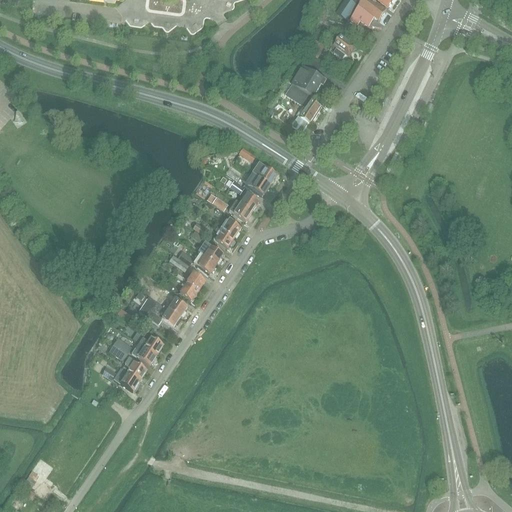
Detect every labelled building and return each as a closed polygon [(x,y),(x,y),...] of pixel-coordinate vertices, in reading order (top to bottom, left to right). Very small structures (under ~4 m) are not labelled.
[(346,21),(360,0),(344,0),(347,2),(338,16),(346,21)] [(365,0),(350,23),(358,28),(361,24),(369,29),(375,21),(380,24),(387,13),(367,0),(365,0)] [(373,0),(375,1),(389,10),(395,0),(373,0)] [(343,62),(347,56),(349,58),(356,49),(341,39),(335,48),(338,50),(334,56),(343,62)] [(315,43),(308,53),(318,59),(325,50),(315,43)] [(293,86),(314,99),(324,81),(303,69),(293,86)] [(313,99),(314,99),(293,86),(286,97),(304,109),(302,112),(305,114),(301,121),(309,126),(310,128),(323,109),(314,103),(316,101),(313,99)] [(279,108),(271,120),(282,127),(283,127),(290,115),(279,108)] [(271,109),(267,114),(272,117),(276,111),(271,109)] [(16,113),(15,122),(24,124),(16,113)] [(297,119),(291,129),(301,136),(309,126),(301,121),(297,119)] [(421,121),(416,130),(421,133),(426,124),(421,121)] [(230,151),(222,153),(224,159),(232,157),(230,151)] [(258,166),(251,176),(252,176),(257,180),(263,183),(270,188),(277,178),(278,175),(268,169),(267,171),(264,170),(258,166)] [(252,176),(244,188),(261,199),(262,197),(263,198),(270,188),(263,183),(257,180),(252,176)] [(233,184),(229,190),(239,197),(243,191),(233,184)] [(246,197),(240,206),(251,214),(258,205),(246,197)] [(216,200),(212,206),(224,214),(228,207),(216,200)] [(235,204),(229,213),(233,216),(236,218),(245,224),(251,214),(240,206),(235,204)] [(230,221),(222,233),(234,241),(242,229),(230,221)] [(208,234),(199,228),(195,234),(205,240),(208,234)] [(227,251),(234,241),(222,233),(215,243),(227,251)] [(203,240),(194,234),(191,239),(200,245),(203,240)] [(211,249),(204,259),(216,267),(223,257),(211,249)] [(182,254),(177,261),(189,269),(193,262),(182,254)] [(173,258),(169,264),(185,275),(189,269),(177,261),(173,258)] [(208,279),(216,267),(204,259),(196,271),(208,279)] [(193,276),(186,286),(198,294),(205,284),(193,276)] [(169,284),(165,290),(170,293),(174,287),(169,284)] [(191,304),(198,294),(186,286),(179,296),(191,304)] [(149,300),(139,315),(156,326),(158,328),(161,322),(164,324),(173,330),(180,320),(171,314),(168,312),(167,313),(149,300)] [(168,302),(164,309),(168,312),(171,314),(180,320),(186,310),(175,302),(173,305),(168,302)] [(121,311),(118,315),(128,321),(131,317),(121,311)] [(156,330),(146,324),(143,329),(153,335),(156,330)] [(138,347),(156,358),(163,348),(146,336),(138,347)] [(113,348),(128,358),(132,350),(118,341),(113,348)] [(149,369),(156,358),(138,347),(135,352),(140,355),(136,360),(149,369)] [(123,364),(128,358),(113,348),(109,355),(123,364)] [(122,371),(122,372),(123,373),(127,376),(139,384),(146,373),(134,365),(129,361),(122,371)] [(121,370),(113,381),(120,386),(133,394),(139,384),(127,376),(123,373),(122,372),(122,371),(121,370)] [(111,384),(115,377),(110,373),(105,380),(111,384)]
